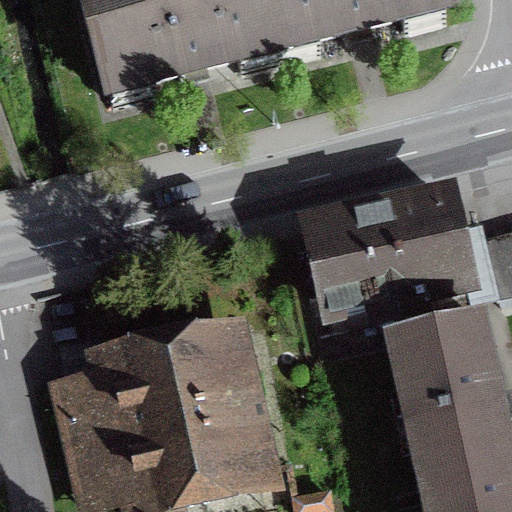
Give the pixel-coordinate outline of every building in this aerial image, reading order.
[(270,64),(253,0),(77,0),(104,106),(270,64)] [(253,0),(270,64),(453,19),(447,0),(253,0)] [(448,204),(311,234),(317,258),(301,262),(310,302),(326,299),(331,322),(375,312),(379,329),(471,309),(448,204)] [(511,239),(492,244),(505,300),(511,297),(511,239)] [(511,511),(511,443),(489,336),(379,359),(412,511),(511,511)] [(258,481),(228,355),(58,390),(81,488),(133,475),(141,511),(179,511),(177,498),(258,481)]
